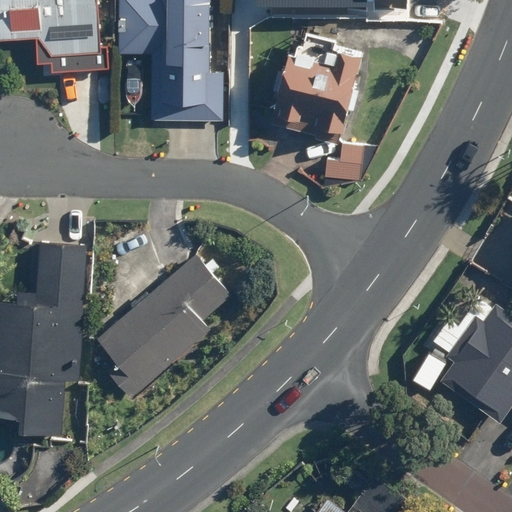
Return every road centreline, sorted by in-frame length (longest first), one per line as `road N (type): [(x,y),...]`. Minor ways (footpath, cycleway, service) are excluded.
road 1 (residential): [(377,272),(277,197),(204,179),(52,163),(12,147)]
road 2 (tertiary): [(377,272),(459,154),(511,31)]
road 3 (residential): [(306,365),(502,511)]
road 4 (tertiary): [(125,511),(306,365)]
